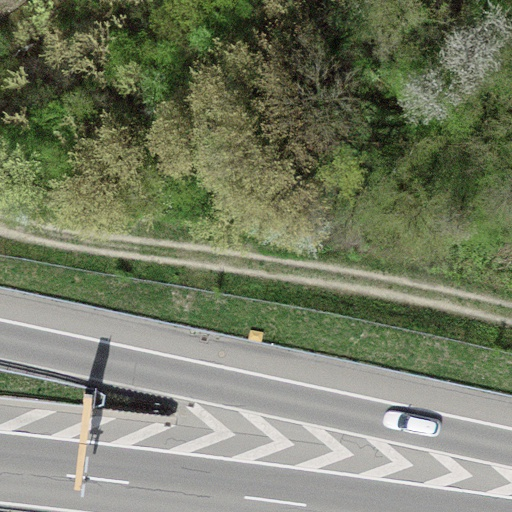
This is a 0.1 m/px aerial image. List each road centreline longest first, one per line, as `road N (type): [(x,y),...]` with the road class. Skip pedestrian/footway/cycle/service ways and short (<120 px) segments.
road 1 (motorway): [(511,451),(0,339)]
road 2 (track): [(0,226),(511,315)]
road 3 (motorway): [(353,511),(0,469)]
